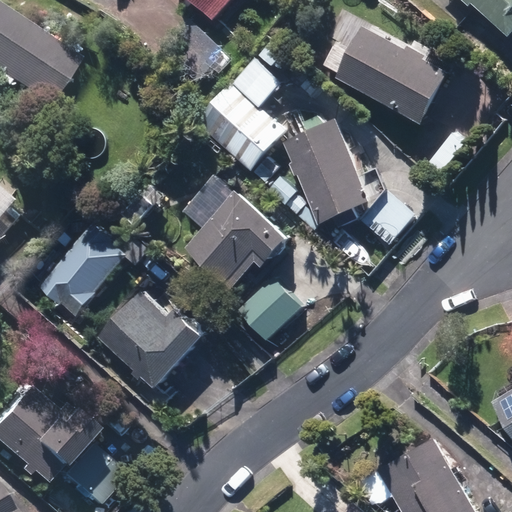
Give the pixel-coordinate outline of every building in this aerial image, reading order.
[(199,0),(217,16),(232,0),(199,0)] [(511,0),(466,0),(472,5),(474,2),(511,34),(511,0)] [(9,80),(42,103),(73,57),(0,8),(0,81),(6,85),(9,80)] [(363,32),(341,74),(425,122),(449,77),(363,32)] [(266,52),(276,62),(285,52),(274,42),(266,52)] [(199,119),(254,169),(291,129),(235,79),(199,119)] [(340,213),(344,224),(363,216),(358,206),(374,198),(338,117),(286,139),(322,221),(340,213)] [(463,131),(436,159),(448,171),(475,143),(463,131)] [(189,246),(235,286),(259,259),(265,264),(290,235),(238,189),(189,246)] [(365,220),(393,243),(417,214),(389,191),(365,220)] [(126,209),(140,222),(155,207),(141,193),(126,209)] [(74,223),(74,230),(86,229),(86,222),(74,223)] [(64,301),(79,314),(129,255),(137,262),(148,248),(123,227),(114,238),(96,223),(42,287),(61,303),(64,301)] [(243,307),(270,338),(305,306),(278,276),(243,307)] [(105,336),(160,385),(206,332),(179,308),(174,314),(147,289),(105,336)] [(36,316),(16,298),(2,313),(23,331),(36,316)] [(17,468),(35,483),(84,428),(29,380),(0,412),(0,446),(20,464),(17,468)] [(496,400),(511,425),(511,381),(501,388),(505,395),(496,400)] [(479,511),(481,511),(438,437),(363,480),(374,499),(381,503),(396,494),(406,511),(479,511)] [(63,474),(97,504),(123,474),(88,444),(63,474)] [(0,479),(0,511),(16,511),(23,508),(4,477),(0,479)]
